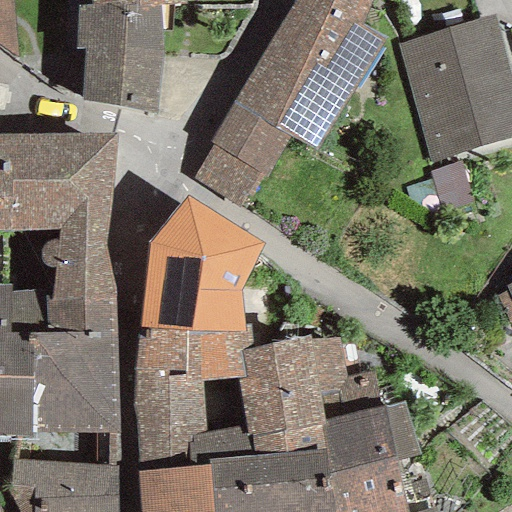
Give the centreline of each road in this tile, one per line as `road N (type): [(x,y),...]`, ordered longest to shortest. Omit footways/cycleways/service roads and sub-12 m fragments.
road 1 (residential): [(166,176),(131,273),(131,511)]
road 2 (residential): [(279,0),(166,176)]
road 3 (residential): [(0,61),(24,88),(142,141),(166,176)]
